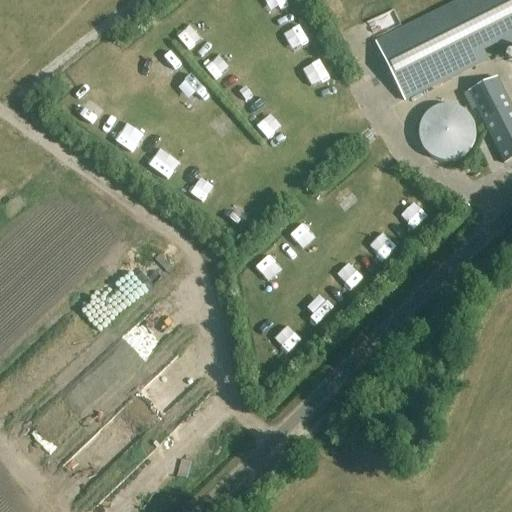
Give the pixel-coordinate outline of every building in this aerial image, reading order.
[(257,0),(272,19),(285,10),(277,0),(257,0)] [(511,0),(460,0),(434,13),(375,41),(403,101),(488,62),(484,51),(498,45),(502,53),(511,48),(511,0)] [(293,28),(276,35),(282,49),(299,41),(293,28)] [(145,68),(160,80),(172,66),(157,53),(145,68)] [(191,72),(205,86),(222,71),(208,56),(191,72)] [(309,61),(298,72),(313,87),(324,77),(309,61)] [(503,164),(511,158),(511,107),(498,79),(468,94),(503,164)] [(231,92),(244,103),(251,95),(238,84),(231,92)] [(419,130),(419,135),(419,139),(420,144),(422,148),(425,152),(428,155),(432,158),(436,161),(440,162),(445,163),(450,163),(454,162),(459,161),(463,158),(466,155),(469,152),(472,148),(474,144),(475,139),(475,135),(475,130),(474,125),(472,121),(469,116),(465,113),(461,110),(457,108),(452,107),(447,106),(442,107),(438,108),(433,110),(429,113),(426,117),(423,121),(421,125),(419,130)] [(200,129),(214,140),(227,123),(213,112),(200,129)] [(244,130),(258,146),(274,133),(260,116),(244,130)] [(156,180),(165,165),(151,157),(142,172),(156,180)] [(340,183),(320,201),(335,217),(355,199),(340,183)] [(181,187),(175,197),(189,207),(196,198),(181,187)] [(410,232),(424,215),(407,202),(394,218),(410,232)] [(215,223),(229,233),(242,216),(228,206),(215,223)] [(279,233),(285,252),(307,244),(300,225),(279,233)] [(368,247),(376,254),(388,241),(380,233),(368,247)] [(254,287),(272,273),(259,257),(242,270),(254,287)] [(132,299),(147,281),(139,275),(124,293),(132,299)] [(107,466),(97,452),(77,467),(87,480),(107,466)]
